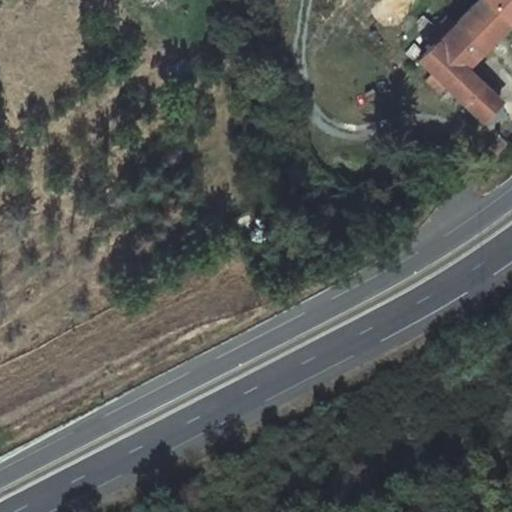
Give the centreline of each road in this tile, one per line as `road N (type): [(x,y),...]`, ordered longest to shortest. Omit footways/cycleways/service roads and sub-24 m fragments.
road 1 (secondary): [(511,198),(409,269),(0,485)]
road 2 (secondary): [(20,511),(403,314),(511,246)]
